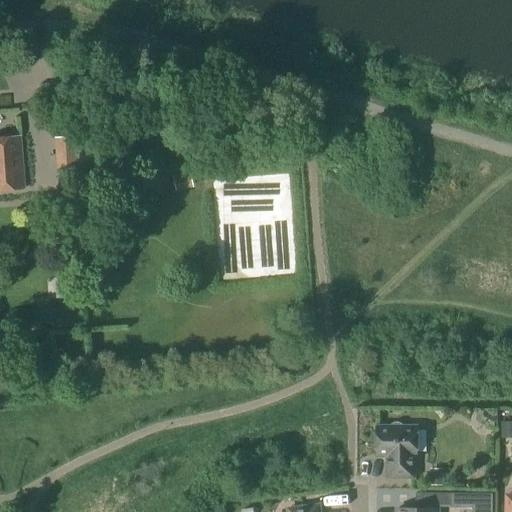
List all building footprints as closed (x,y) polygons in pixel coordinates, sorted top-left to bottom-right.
[(174,108),(160,109),(162,127),(175,126),(174,108)] [(58,187),(84,186),(81,136),(54,138),(58,187)] [(0,139),(0,191),(24,190),(19,137),(0,139)] [(189,170),(173,173),(176,187),(191,184),(189,170)] [(511,421),(501,422),(501,439),(511,438),(511,421)] [(403,428),(403,425),(399,423),(395,423),(390,425),(390,428),(376,428),(376,456),(387,456),(387,477),(413,477),(413,456),(416,456),(417,428),(403,428)] [(430,469),(429,486),(444,486),(444,469),(430,469)] [(451,506),(451,494),(415,493),(415,509),(396,509),(396,511),(437,511),(438,510),(436,510),(436,506),(451,506)] [(480,494),(480,507),(493,507),(493,494),(480,494)]
